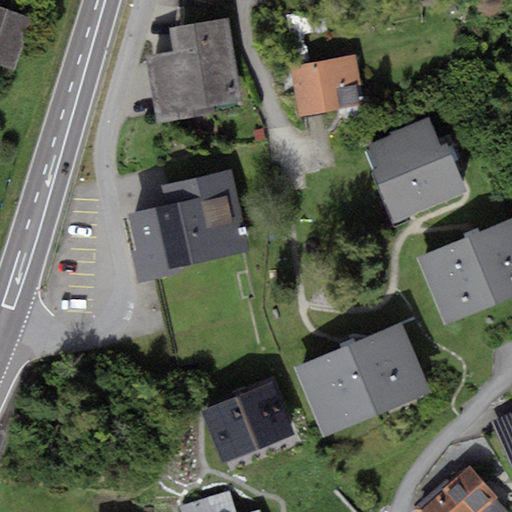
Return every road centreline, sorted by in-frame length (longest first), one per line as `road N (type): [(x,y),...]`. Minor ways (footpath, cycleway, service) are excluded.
road 1 (residential): [(3,330),(71,333),(111,317),(117,254),(107,141),(146,0)]
road 2 (primary): [(104,0),(3,330)]
road 3 (residential): [(248,0),(263,78),(296,156)]
